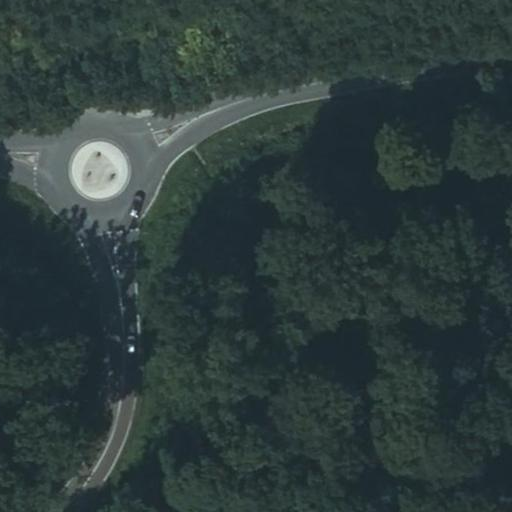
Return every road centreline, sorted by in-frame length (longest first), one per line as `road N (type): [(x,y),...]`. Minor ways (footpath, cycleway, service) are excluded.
road 1 (tertiary): [(207,111),(511,55)]
road 2 (secondary): [(119,289),(122,389),(100,463),(59,511)]
